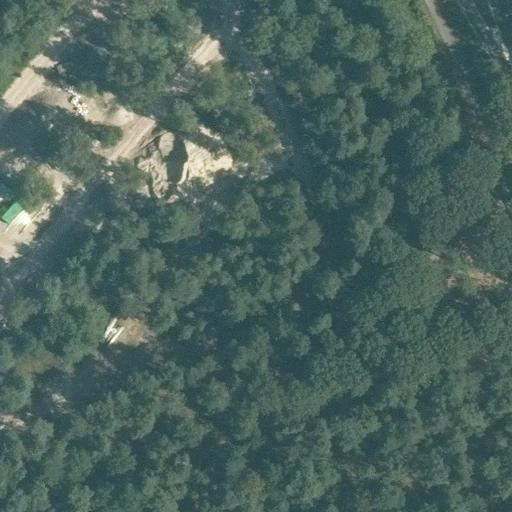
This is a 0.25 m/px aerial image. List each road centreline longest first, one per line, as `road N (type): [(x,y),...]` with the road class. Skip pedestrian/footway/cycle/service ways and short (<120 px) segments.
road 1 (track): [(227,0),(326,220),(323,273),(306,300),(269,320),(0,421)]
road 2 (unknown): [(85,0),(0,105)]
